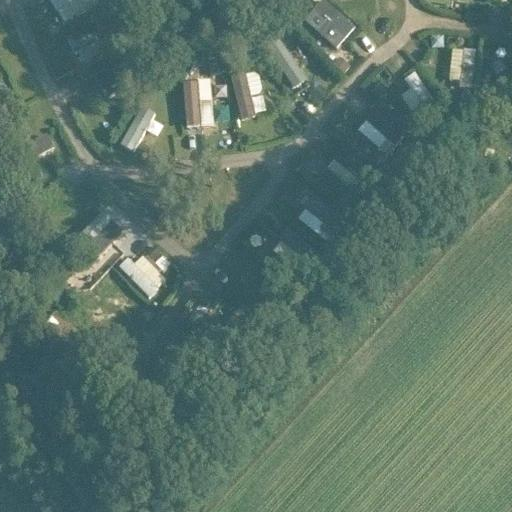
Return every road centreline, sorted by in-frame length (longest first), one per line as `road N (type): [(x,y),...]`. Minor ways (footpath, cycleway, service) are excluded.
road 1 (track): [(10,0),(100,176),(196,278),(289,158)]
road 2 (track): [(289,158),(424,0)]
road 3 (track): [(289,158),(100,176)]
